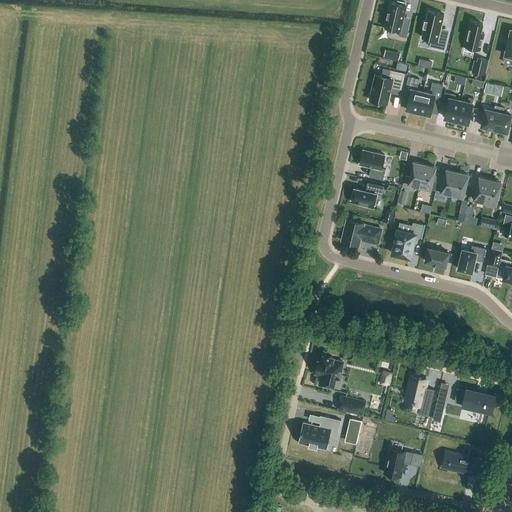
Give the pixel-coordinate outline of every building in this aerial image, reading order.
[(410,23),(404,22),(407,7),(406,6),(406,4),(397,2),(397,4),(391,3),(385,28),(401,32),(400,37),(407,39),(410,23)] [(446,14),(430,10),(428,20),(426,20),(425,27),(426,27),(424,37),(433,39),(432,46),(447,49),(451,33),(442,31),(446,14)] [(471,20),(465,45),(480,49),(484,33),(481,32),(483,23),(471,20)] [(398,60),(400,52),(394,51),(392,58),(398,60)] [(484,75),(488,59),(478,57),(477,61),(474,60),(471,72),(484,75)] [(431,68),(432,61),(426,59),(424,66),(431,68)] [(387,77),(375,74),(369,99),(387,104),(391,88),(400,90),(404,73),(389,69),(387,77)] [(416,111),(418,112),(423,90),(417,89),(419,79),(408,76),(404,96),(409,97),(407,109),(409,109),(408,110),(416,112),(416,111)] [(423,90),(418,112),(420,112),(420,113),(428,115),(428,114),(430,114),(433,103),(438,104),(443,85),(432,82),(430,92),(423,90)] [(495,83),(493,93),(501,95),(504,85),(495,83)] [(456,120),(461,99),(454,97),(455,94),(451,92),(445,118),(447,118),(446,119),(454,121),(454,120),(456,120)] [(468,101),(461,99),(456,120),(458,121),(458,122),(466,124),(466,123),(468,123),(474,98),(469,97),(468,101)] [(481,127),(494,130),(500,106),(495,105),(494,111),(485,109),(481,127)] [(500,106),(494,130),(507,133),(511,115),(503,113),(504,107),(500,106)] [(363,148),(360,163),(367,165),(367,166),(368,166),(368,165),(373,166),(372,173),(384,176),(386,167),(382,167),(385,154),(363,148)] [(419,186),(424,164),(413,161),(410,175),(405,174),(402,186),(407,188),(408,184),(419,186)] [(435,166),(424,164),(419,186),(436,190),(438,181),(432,180),(435,166)] [(452,194),(457,171),(446,169),(443,183),(438,181),(436,190),(434,196),(445,199),(446,192),(452,194)] [(457,171),(452,194),(463,196),(468,174),(457,171)] [(485,201),(490,179),(479,176),(474,199),(485,201)] [(490,179),(485,201),(496,204),(501,182),(490,179)] [(354,189),(351,203),(359,205),(358,205),(373,209),(376,195),(381,196),(383,187),(371,184),(369,192),(354,189)] [(462,201),(460,208),(459,212),(465,214),(467,203),(468,202),(462,201)] [(511,215),(506,214),(503,226),(510,228),(507,239),(511,239),(511,215)] [(497,227),(499,218),(485,215),(483,224),(497,227)] [(445,225),(446,219),(438,217),(437,223),(445,225)] [(347,218),(342,240),(359,244),(361,236),(365,237),(364,239),(364,240),(378,243),(381,228),(364,224),(364,222),(347,218)] [(413,222),(411,232),(398,229),(392,253),(410,257),(415,236),(422,237),(425,224),(413,222)] [(463,248),(458,268),(464,269),(463,271),(470,273),(470,271),(472,271),(475,259),(483,261),(486,247),(472,244),(470,250),(463,248)] [(448,252),(427,247),(424,261),(444,266),(448,252)] [(492,248),(488,263),(499,265),(502,250),(492,248)] [(511,265),(510,265),(511,261),(503,259),(502,264),(506,265),(503,279),(511,280),(511,265)] [(327,355),(323,354),(322,360),(318,359),(315,373),(322,375),(320,383),(334,386),(336,377),(339,378),(343,361),(333,359),(334,357),(329,356),(330,355),(328,354),(327,355)] [(373,380),(376,366),(366,364),(363,378),(373,380)] [(390,385),(393,372),(382,370),(380,383),(390,385)] [(415,400),(421,401),(420,406),(418,413),(428,416),(435,389),(426,387),(425,387),(426,381),(421,379),(421,378),(411,375),(406,398),(412,399),(412,400),(415,401),(415,400)] [(458,388),(455,400),(463,402),(463,404),(492,411),(496,395),(466,388),(466,390),(458,388)] [(436,407),(443,408),(446,396),(439,394),(436,407)] [(341,395),(337,408),(363,414),(366,401),(341,395)] [(337,436),(341,419),(323,415),(322,416),(321,422),(320,422),(320,425),(304,421),(302,429),(301,431),(299,442),(326,448),(329,435),(337,436)] [(350,418),(347,431),(358,434),(361,421),(350,418)] [(390,447),(384,472),(401,476),(404,462),(411,463),(413,451),(406,450),(406,451),(390,447)] [(471,448),(470,448),(469,453),(479,456),(480,450),(471,448)] [(480,459),(479,460),(478,460),(468,458),(468,456),(452,452),(452,453),(450,459),(449,459),(449,460),(450,461),(448,467),(477,474),(480,459)]
